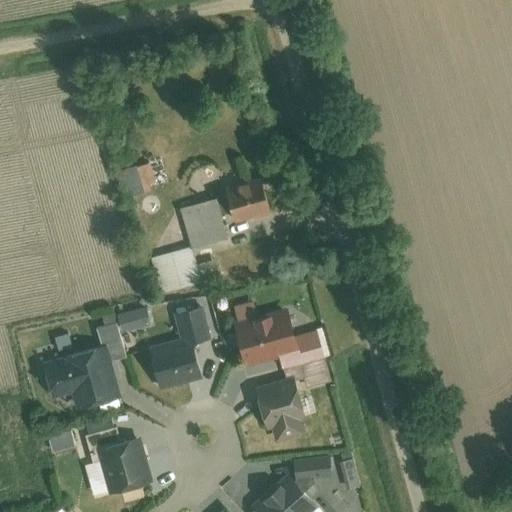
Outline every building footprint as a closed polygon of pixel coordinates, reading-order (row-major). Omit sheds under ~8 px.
[(127,173),(132,191),(160,183),(155,165),(127,173)] [(266,206),(257,175),(207,189),(210,201),(178,210),(187,241),(228,229),(225,218),(266,206)] [(201,239),(159,248),(167,290),(210,281),(201,239)] [(287,301),(236,315),(247,355),(277,347),(283,369),(306,363),(310,380),(331,374),(317,323),(295,329),(287,301)] [(74,386),(79,403),(120,392),(110,358),(125,354),(115,319),(95,325),(99,339),(70,348),(72,354),(48,361),(57,391),(74,386)] [(152,346),(161,388),(205,379),(202,364),(211,362),(205,328),(187,332),(189,339),(152,346)] [(295,374),(258,385),(268,419),(275,417),(280,434),(305,427),(300,411),(306,410),(295,374)] [(87,450),(95,448),(108,491),(153,477),(138,426),(120,431),(117,423),(82,434),(87,450)] [(295,458),(297,474),(335,469),(333,453),(295,458)] [(258,507),(262,511),(302,511),(315,500),(291,475),(258,507)] [(236,511),(227,502),(214,511),(236,511)]
